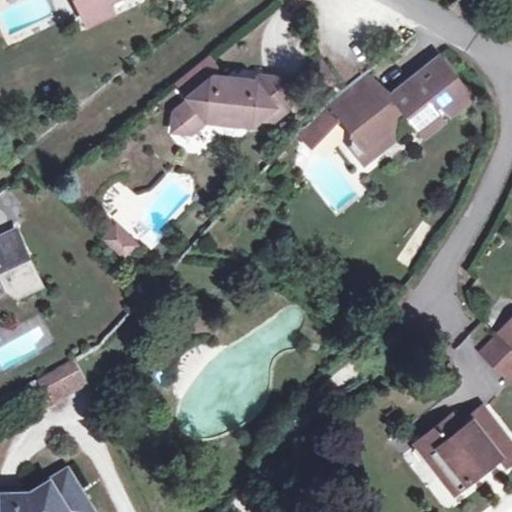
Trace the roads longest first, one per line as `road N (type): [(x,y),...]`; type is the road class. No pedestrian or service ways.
road 1 (residential): [(510,68),(510,135),(432,303)]
road 2 (residential): [(386,0),(510,68)]
